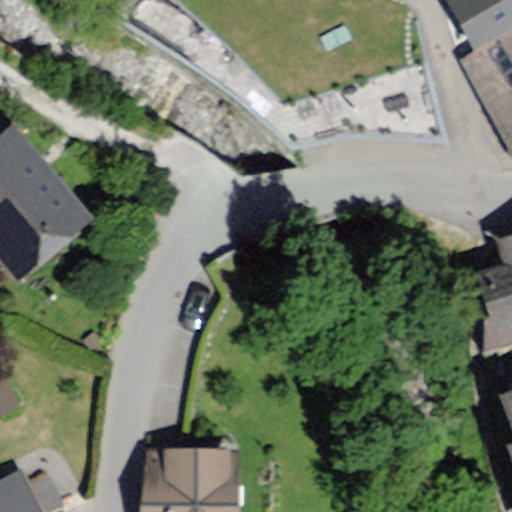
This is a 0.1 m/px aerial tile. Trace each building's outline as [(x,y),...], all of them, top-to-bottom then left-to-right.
[(283,147),(437,146),(409,18),(397,0),(107,0),(96,7),(244,114),(283,147)] [(511,0),(447,0),(445,2),(511,109),(511,0)] [(0,143),(0,248),(21,273),(87,218),(14,132),(0,143)] [(511,343),(511,242),(506,244),(511,264),(511,269),(469,282),(489,350),(511,343)] [(145,448),(143,511),(237,511),(239,450),(145,448)] [(0,480),(0,511),(45,511),(24,468),(0,480)]
